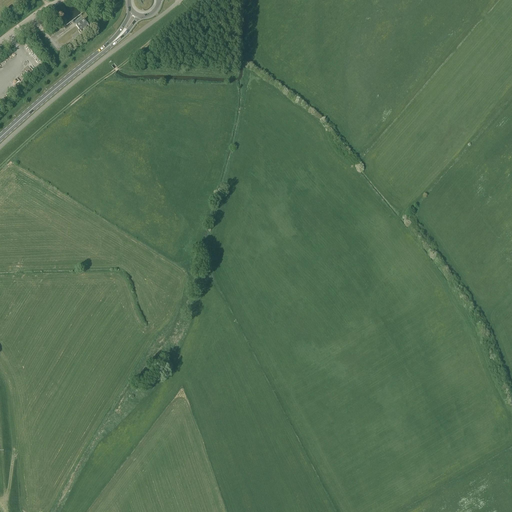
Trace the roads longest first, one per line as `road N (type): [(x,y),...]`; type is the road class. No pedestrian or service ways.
road 1 (track): [(0,167),(202,0)]
road 2 (primary): [(0,137),(102,50)]
